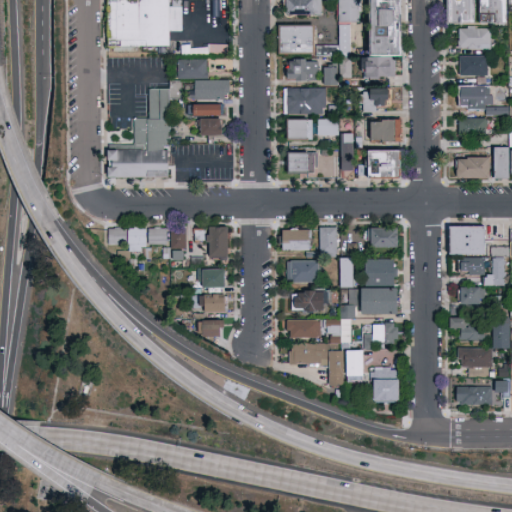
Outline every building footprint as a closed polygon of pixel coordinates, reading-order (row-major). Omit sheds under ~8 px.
[(168,0),(168,7),(181,7),(182,32),(168,32),(168,35),(168,48),(123,48),(108,48),(108,35),(108,0),(168,0)] [(285,15),(285,0),(321,0),(321,15),(285,15)] [(358,0),(358,23),(338,23),(338,0),(358,0)] [(400,0),(401,56),(394,56),(394,78),(365,78),(365,59),(369,59),(369,0),(400,0)] [(474,0),(474,24),(447,24),(447,0),(474,0)] [(506,0),(506,24),(479,24),(479,0),(506,0)] [(313,54),(279,54),(279,26),(313,26),(313,54)] [(458,49),(458,28),(490,28),(490,49),(458,49)] [(179,45),(179,55),(224,54),(224,44),(179,45)] [(334,46),(334,56),(317,56),(317,46),(334,46)] [(459,77),(459,56),(487,56),(487,77),(459,77)] [(336,76),(349,76),(349,57),(337,57),(336,76)] [(177,59),(208,59),(208,78),(177,78),(177,59)] [(317,81),(287,81),(287,60),(317,60),(317,81)] [(336,85),(324,85),(324,68),(336,68),(336,85)] [(195,82),(231,82),(231,99),(195,100),(195,82)] [(459,87),(492,87),(492,108),(459,108),(459,87)] [(150,89),(173,88),(174,145),(163,145),(163,151),(146,151),(146,146),(134,146),(134,118),(150,118),(150,89)] [(287,88),(325,88),(325,114),(287,114),(287,88)] [(392,110),(361,110),(361,90),(392,90),(392,110)] [(192,104),(222,103),(223,117),(193,118),(192,104)] [(459,118),(485,118),(485,133),(459,133),(459,118)] [(201,120),(221,120),(221,135),(202,136),(201,120)] [(313,120),(313,140),(287,140),(287,120),(313,120)] [(336,120),(336,136),(317,136),(317,120),(336,120)] [(400,121),(400,141),(370,141),(370,121),(400,121)] [(341,172),(341,133),(353,133),(353,172),(341,172)] [(502,146),(487,145),(486,177),(502,177),(502,146)] [(494,149),(511,149),(511,175),(509,175),(509,178),(494,178),(494,149)] [(110,152),(146,151),(163,151),(167,151),(167,179),(110,180),(110,152)] [(400,178),(368,178),(368,151),(400,151),(400,178)] [(315,153),(315,174),(288,174),(288,153),(315,153)] [(490,178),(457,178),(457,158),(490,158),(490,178)] [(209,259),(209,227),(227,227),(227,259),(209,259)] [(485,255),(449,255),(449,227),(485,227),(485,255)] [(319,228),(337,228),(337,255),(319,255),(319,228)] [(397,248),(369,248),(369,228),(397,228),(397,248)] [(110,230),(125,230),(125,245),(110,246),(110,230)] [(129,230),(145,230),(145,244),(128,244),(129,230)] [(149,230),(164,230),(164,244),(149,244),(149,230)] [(280,230),(310,230),(310,251),(280,251),(280,230)] [(185,232),(185,249),(171,249),(171,232),(185,232)] [(140,249),(151,248),(152,259),(140,259),(140,249)] [(172,260),(172,251),(183,251),(183,260),(172,260)] [(355,256),(335,257),(335,285),(356,285),(355,256)] [(486,276),(493,276),(493,258),(504,258),(504,285),(486,285),(486,276)] [(365,283),(365,259),(394,259),(394,283),(365,283)] [(459,259),(483,259),(483,275),(459,275),(459,259)] [(319,261),(319,283),(287,283),(287,261),(319,261)] [(225,270),(225,288),(202,288),(202,270),(225,270)] [(479,304),(459,304),(459,287),(479,287),(479,304)] [(397,289),(397,314),(361,314),(361,288),(397,289)] [(292,311),(292,291),(323,291),(323,311),(292,311)] [(225,295),(225,313),(200,313),(200,295),(225,295)] [(492,349),(492,318),(509,318),(509,349),(492,349),(492,377),(468,377),(469,367),(458,367),(458,348),(492,349)] [(487,340),(459,340),(459,329),(450,329),(450,320),(487,320),(487,340)] [(223,338),(202,338),(202,321),(223,321),(223,338)] [(320,338),(286,338),(286,321),(320,321),(320,338)] [(373,324),(397,324),(397,344),(373,344),(373,324)] [(343,351),(343,385),(329,385),(329,363),(289,364),(289,344),(328,344),(328,351),(343,351)] [(347,382),(347,351),(363,351),(363,382),(347,382)] [(372,402),(372,368),(398,368),(398,402),(372,402)] [(496,381),(510,381),(510,396),(496,396),(496,381)] [(491,405),(456,405),(456,387),(491,387),(491,405)]
